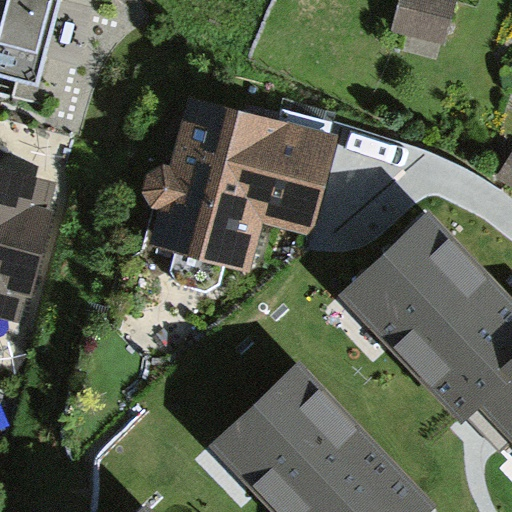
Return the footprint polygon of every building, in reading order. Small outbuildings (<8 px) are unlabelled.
[(61,0),(0,0),(0,75),(39,86),(61,0)] [(450,1),(447,0),(405,0),(401,26),(444,35),(450,1)] [(179,173),(261,195),(311,208),(329,141),(196,106),(179,173)] [(511,158),(501,175),(511,181),(511,158)] [(261,195),(179,173),(165,169),(152,177),(149,191),(156,203),(170,206),(161,239),(180,244),(173,270),(181,282),(206,289),(218,282),(225,256),(244,261),(261,195)] [(41,190),(0,179),(0,304),(10,307),(17,281),(23,283),(40,219),(34,217),(41,190)] [(511,304),(428,215),(347,291),(465,416),(483,399),(511,428),(511,304)] [(298,366),(217,441),(284,511),(424,511),(431,506),(298,366)]
